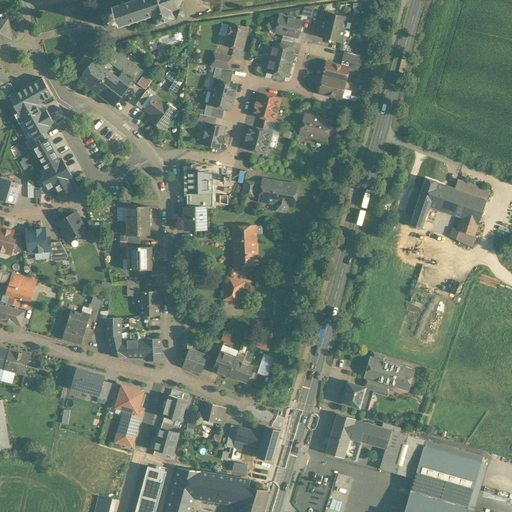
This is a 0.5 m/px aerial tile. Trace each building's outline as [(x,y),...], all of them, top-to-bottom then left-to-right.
[(133,0),(132,0),(131,0),(129,0),(130,1),(124,3),(123,1),(121,2),(122,4),(113,7),(111,6),(110,8),(112,9),(113,10),(112,10),(113,12),(104,14),(102,13),(102,15),(103,16),(106,25),(105,27),(107,28),(108,26),(113,24),(114,25),(115,26),(117,26),(117,25),(118,26),(117,28),(119,29),(120,27),(128,24),(129,26),(131,25),(130,23),(136,21),(137,23),(139,22),(139,20),(145,18),(146,20),(148,20),(147,18),(153,15),(154,18),(155,17),(156,23),(156,24),(157,25),(158,23),(165,21),(165,23),(166,23),(183,18),(185,15),(183,10),(180,8),(179,6),(182,1),(184,1),(183,0),(133,0)] [(315,6),(305,7),(303,15),(312,17),(315,6)] [(322,20),(321,24),(344,29),(347,18),(325,13),(323,20),(322,20)] [(301,21),(280,16),(276,32),(283,34),(295,37),(297,37),(301,21)] [(7,19),(0,20),(0,42),(12,40),(13,40),(13,39),(8,19),(9,19),(8,18),(7,18),(7,19)] [(248,28),(230,24),(225,45),(242,49),(248,28)] [(344,29),(321,24),(320,28),(321,28),(319,36),(341,41),(344,29)] [(295,37),(283,34),(282,40),(294,43),(295,37)] [(282,40),(280,45),(292,48),(294,43),(282,40)] [(280,45),(274,44),(273,46),(270,48),(269,52),(271,55),(270,57),(291,63),(291,62),(294,49),(292,48),(280,45)] [(109,62),(116,53),(109,48),(103,57),(109,62)] [(143,70),(117,51),(116,53),(109,62),(114,65),(113,65),(134,81),(143,70)] [(361,56),(344,51),(340,66),(349,68),(350,63),(359,65),(361,56)] [(232,57),(214,53),(211,66),(216,67),(216,68),(229,69),(232,57)] [(98,62),(94,59),(93,61),(85,55),(75,68),(83,74),(80,79),(114,106),(129,86),(109,71),(113,65),(114,65),(109,62),(103,57),(102,56),(98,62)] [(270,57),(270,58),(270,60),(267,61),(266,66),(268,69),(267,71),(274,73),(286,76),(288,76),(291,63),(270,57)] [(156,60),(152,66),(160,71),(164,65),(156,60)] [(9,80),(0,63),(0,85),(9,80)] [(340,66),(327,63),(324,76),(345,81),(349,68),(340,66)] [(205,65),(203,73),(214,75),(216,68),(216,67),(211,66),(205,65)] [(229,69),(216,68),(214,75),(213,79),(216,80),(216,79),(230,83),(233,70),(229,69)] [(286,76),(274,73),(273,79),(284,81),(286,76)] [(144,75),(137,83),(146,89),(152,81),(144,75)] [(345,81),(324,76),(319,93),(337,97),(341,98),(341,97),(343,88),(345,81)] [(52,96),(42,78),(9,97),(18,113),(15,115),(20,124),(24,121),(34,138),(50,129),(48,125),(53,122),(46,110),(41,113),(36,105),(52,96)] [(230,83),(216,79),(216,80),(213,92),(233,97),(236,84),(230,83)] [(355,100),(353,110),(356,110),(359,98),(348,95),(350,90),(343,88),(341,97),(355,100)] [(213,92),(210,105),(224,108),(230,110),(233,97),(213,92)] [(280,99),(259,93),(257,101),(256,101),(255,106),(256,106),(253,115),(264,118),(274,121),(275,120),(280,99)] [(176,112),(155,96),(145,109),(153,115),(150,120),(163,129),(176,112)] [(355,100),(341,97),(341,98),(337,97),(335,105),(353,110),(355,100)] [(224,108),(210,105),(210,104),(207,103),(204,115),(216,118),(222,119),(224,108)] [(134,113),(138,116),(144,108),(140,105),(134,113)] [(216,118),(204,115),(200,114),(198,121),(207,123),(207,122),(215,124),(216,118)] [(312,116),(305,115),(300,134),(306,135),(312,116)] [(331,122),(312,116),(306,135),(326,141),(331,122)] [(274,121),(264,118),(263,124),(280,128),(282,122),(275,120),(274,121)] [(215,124),(207,122),(207,123),(202,144),(220,149),(225,127),(215,124)] [(280,128),(263,124),(261,129),(271,132),(271,133),(278,135),(280,128)] [(261,129),(250,126),(248,134),(247,134),(246,139),(244,148),(265,153),(271,133),(271,132),(261,129)] [(339,128),(331,126),(327,139),(336,142),(339,128)] [(293,131),(285,130),(283,137),(291,139),(293,131)] [(48,139),(33,148),(45,169),(41,171),(44,176),(40,178),(47,190),(55,186),(61,197),(73,190),(67,179),(72,176),(62,159),(60,161),(48,139)] [(20,161),(24,169),(32,166),(27,157),(20,161)] [(209,173),(190,170),(187,187),(207,190),(209,173)] [(440,176),(424,171),(406,224),(422,229),(430,207),(438,183),(440,176)] [(21,185),(2,180),(0,187),(0,202),(15,206),(21,185)] [(297,186),(263,180),(260,200),(266,201),(268,203),(273,204),(275,203),(276,210),(285,212),(289,205),(293,206),(294,200),(296,200),(297,195),(296,194),(297,186)] [(490,191),(458,180),(455,189),(487,200),(490,191)] [(257,183),(245,181),(243,195),(255,197),(257,183)] [(455,189),(438,183),(430,207),(461,218),(478,224),(487,200),(455,189)] [(205,200),(191,197),(191,206),(205,206),(205,200)] [(317,207),(310,205),(307,217),(313,219),(317,207)] [(130,207),(126,207),(118,208),(119,221),(123,221),(129,221),(149,221),(149,206),(130,207)] [(191,206),(185,206),(185,230),(206,230),(206,206),(205,206),(191,206)] [(76,213),(58,222),(62,229),(61,231),(63,235),(66,236),(69,241),(87,232),(76,213)] [(461,218),(457,230),(463,232),(474,236),(478,224),(461,218)] [(100,235),(91,220),(85,224),(93,239),(100,235)] [(149,221),(129,221),(129,230),(130,230),(130,234),(127,234),(127,235),(139,235),(150,235),(149,221)] [(255,226),(233,227),(235,266),(257,265),(255,233),(255,226)] [(13,231),(0,228),(0,227),(0,250),(11,254),(12,251),(15,240),(11,239),(13,234),(13,231)] [(460,240),(463,232),(457,230),(453,228),(450,236),(460,240)] [(45,229),(27,230),(29,252),(35,252),(35,253),(43,252),(43,251),(50,250),(51,250),(50,242),(50,238),(46,239),(45,229)] [(460,240),(459,243),(470,247),(474,236),(463,232),(460,240)] [(21,234),(15,234),(13,234),(11,239),(15,240),(12,251),(17,252),(23,252),(21,234)] [(459,243),(449,239),(444,251),(441,249),(434,269),(448,274),(459,243)] [(60,241),(50,242),(51,250),(50,250),(51,259),(68,258),(67,254),(60,241)] [(140,247),(127,247),(128,270),(152,270),(152,246),(140,247)] [(9,273),(0,270),(0,282),(6,284),(9,273)] [(21,279),(11,276),(9,284),(18,287),(21,279)] [(36,282),(21,278),(21,279),(18,287),(34,292),(36,282)] [(243,283),(230,279),(228,286),(241,290),(243,283)] [(139,282),(127,283),(128,296),(133,296),(133,292),(139,292),(140,292),(139,282)] [(111,284),(103,283),(102,291),(110,292),(111,284)] [(18,287),(9,284),(8,284),(5,295),(10,296),(15,298),(18,287)] [(241,290),(228,286),(224,299),(237,303),(241,290)] [(34,292),(18,287),(15,298),(31,302),(34,292)] [(160,290),(140,292),(139,292),(140,302),(140,315),(160,315),(160,290)] [(7,304),(10,296),(5,295),(3,294),(1,302),(7,304)] [(241,294),(239,303),(245,305),(247,295),(241,294)] [(1,302),(0,302),(0,303),(0,320),(8,322),(15,298),(10,296),(7,304),(1,302)] [(94,305),(92,309),(98,311),(102,298),(93,296),(90,304),(94,305)] [(15,298),(8,322),(21,326),(23,318),(24,318),(25,315),(24,315),(25,309),(18,307),(21,300),(15,298)] [(86,322),(88,323),(89,320),(92,309),(84,306),(82,313),(88,315),(86,322)] [(98,311),(92,309),(89,320),(94,322),(98,311)] [(82,313),(71,310),(62,339),(81,344),(88,323),(86,322),(88,315),(82,313)] [(108,319),(106,319),(106,326),(107,337),(111,355),(126,357),(123,340),(126,340),(124,333),(121,333),(121,318),(108,319)] [(128,332),(124,333),(126,340),(134,340),(144,340),(144,331),(128,332)] [(226,336),(223,335),(221,340),(229,343),(231,338),(230,337),(232,332),(228,331),(226,336)] [(192,336),(182,336),(183,348),(189,348),(192,349),(192,336)] [(144,340),(134,340),(134,348),(135,348),(137,358),(146,359),(146,360),(162,360),(161,339),(144,340)] [(126,340),(123,340),(126,357),(137,358),(135,348),(134,348),(134,340),(126,340)] [(270,346),(254,340),(252,345),(268,351),(270,346)] [(223,345),(220,351),(236,357),(237,353),(238,351),(223,345)] [(9,349),(0,347),(0,368),(4,369),(9,349)] [(192,349),(189,348),(182,367),(201,374),(208,355),(192,349)] [(30,355),(9,349),(4,369),(14,372),(25,375),(30,355)] [(236,357),(220,351),(213,370),(228,376),(235,360),(236,357)] [(264,352),(258,372),(269,376),(275,356),(264,352)] [(385,356),(373,352),(372,358),(384,362),(385,356)] [(237,353),(236,357),(235,360),(242,362),(245,355),(237,353)] [(372,358),(370,358),(365,377),(368,378),(380,382),(395,386),(408,390),(413,371),(384,362),(372,358)] [(242,362),(235,360),(228,376),(228,377),(236,380),(236,378),(247,382),(253,367),(242,362)] [(4,369),(0,368),(0,379),(12,383),(14,372),(4,369)] [(104,377),(78,369),(73,388),(81,390),(82,387),(90,389),(90,392),(99,395),(98,398),(111,401),(112,398),(115,384),(103,381),(104,377)] [(380,382),(368,378),(366,388),(373,390),(377,392),(379,387),(380,382)] [(123,384),(116,382),(115,384),(112,398),(118,400),(122,386),(123,384)] [(366,388),(348,382),(342,403),(360,408),(368,410),(371,398),(363,396),(366,388)] [(395,386),(380,382),(379,387),(393,392),(395,386)] [(122,386),(118,400),(116,407),(124,409),(123,415),(127,416),(128,410),(137,413),(138,409),(143,392),(122,386)] [(373,390),(366,388),(363,396),(371,398),(373,390)] [(186,397),(167,392),(160,418),(179,423),(186,397)] [(2,399),(0,399),(0,448),(10,447),(2,399)] [(226,408),(206,401),(202,420),(222,424),(226,408)] [(137,413),(128,410),(127,416),(123,415),(117,435),(122,436),(134,440),(142,410),(138,409),(137,413)] [(355,419),(338,414),(327,453),(355,460),(361,441),(386,449),(391,430),(362,421),(362,420),(360,420),(360,421),(354,419),(355,419)] [(197,420),(189,418),(187,428),(195,430),(197,420)] [(232,426),(229,441),(234,443),(235,440),(238,427),(232,426)] [(264,433),(239,426),(238,427),(235,440),(244,443),(260,448),(264,433)] [(266,426),(266,427),(264,433),(260,448),(257,457),(271,461),(272,462),(273,460),(274,455),(275,454),(274,454),(276,448),(276,447),(277,445),(277,444),(279,438),(279,437),(281,432),(281,430),(280,430),(267,426),(266,426)] [(177,434),(158,429),(155,440),(174,445),(177,434)] [(424,440),(391,430),(386,449),(380,468),(413,478),(424,440)] [(134,440),(122,436),(120,443),(132,446),(134,440)] [(171,457),(174,445),(155,440),(151,451),(171,457)] [(244,443),(235,440),(234,443),(233,447),(242,450),(244,443)] [(464,451),(424,440),(413,478),(414,478),(411,490),(469,507),(482,462),(483,457),(464,451)] [(52,449),(38,447),(37,458),(51,460),(52,449)] [(233,474),(247,475),(248,463),(234,462),(233,474)] [(194,498),(234,505),(242,506),(248,486),(249,482),(201,475),(201,471),(170,466),(158,511),(192,511),(190,511),(194,498)] [(248,486),(242,506),(234,505),(231,511),(261,511),(268,490),(248,487),(248,486)] [(467,511),(469,507),(411,490),(404,511),(467,511)] [(112,500),(99,497),(97,506),(110,509),(112,500)]
